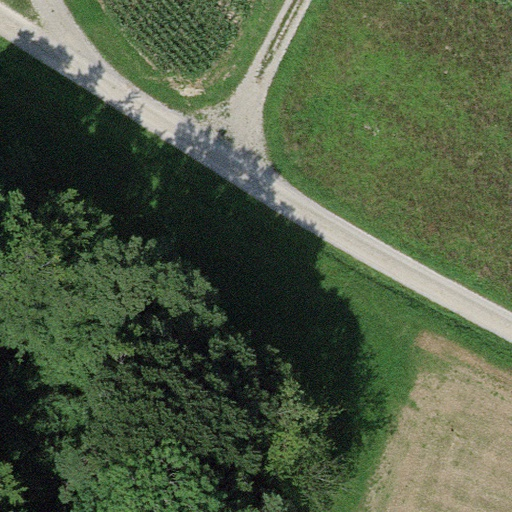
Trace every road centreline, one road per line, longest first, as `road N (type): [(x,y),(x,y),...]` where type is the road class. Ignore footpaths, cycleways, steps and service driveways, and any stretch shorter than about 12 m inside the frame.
road 1 (track): [(511,334),(85,72)]
road 2 (track): [(222,159),(305,0)]
